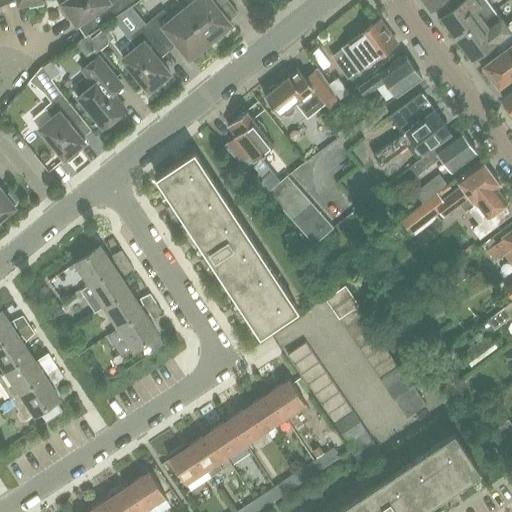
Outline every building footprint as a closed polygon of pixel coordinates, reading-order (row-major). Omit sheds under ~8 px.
[(115,16),(138,0),(64,0),(62,2),(63,3),(59,6),(67,17),(71,15),(77,24),(107,4),(115,16)] [(217,4),(221,0),(192,0),(184,7),(210,40),(232,22),(217,4)] [(494,10),(486,0),(463,0),(442,16),(458,36),(481,19),(494,10)] [(210,40),(184,7),(171,18),(163,8),(146,23),(165,46),(174,38),(189,57),(210,40)] [(508,31),(511,35),(511,26),(508,29),(494,10),(481,19),(458,36),(473,57),(496,40),(508,31)] [(397,42),(380,19),(343,46),(360,69),(397,42)] [(156,53),(165,46),(146,23),(129,37),(136,46),(123,57),(149,90),(171,72),(156,53)] [(102,30),(93,38),(101,49),(108,43),(108,38),(102,30)] [(77,43),(89,58),(101,49),(93,38),(89,33),(77,43)] [(481,69),(491,81),(494,79),(499,86),(511,75),(511,42),(483,64),(485,67),(481,69)] [(397,96),(422,77),(405,54),(359,87),(365,95),(385,80),(397,96)] [(122,85),(99,56),(83,68),(91,78),(88,81),(92,85),(79,96),(104,127),(126,108),(113,93),(122,85)] [(54,62),(44,69),(52,81),(62,74),(54,62)] [(336,93),(318,66),(306,76),(299,68),(278,84),(274,84),(270,86),(268,89),(267,93),(264,95),(279,113),(281,112),(284,114),(288,115),(292,113),(294,110),(294,106),(293,102),(312,87),(324,102),(336,93)] [(511,90),(502,98),(511,110),(511,90)] [(388,114),(401,132),(371,153),(378,164),(406,145),(414,157),(449,133),(421,91),(388,114)] [(81,115),(62,92),(45,106),(53,115),(39,126),(65,158),(86,141),(72,123),(81,115)] [(236,134),(224,144),(240,162),(268,191),(281,180),(261,154),(273,144),(267,135),(267,131),(266,127),(264,123),(261,120),(257,119),(253,118),(246,109),(228,124),(236,134)] [(441,156),(453,171),(478,153),(460,129),(415,162),(421,170),(441,156)] [(176,163),(157,176),(191,228),(229,203),(195,151),(186,156),(176,163)] [(490,214),(508,201),(497,187),(501,184),(482,159),(456,179),(461,185),(442,199),(437,192),(423,203),(401,219),(409,231),(434,212),(433,210),(437,207),(444,216),(460,204),(465,211),(478,202),(488,216),(473,227),(480,236),(497,224),(490,214)] [(423,203),(437,192),(447,184),(439,173),(415,192),(423,203)] [(277,201),(296,184),(288,175),(269,192),(277,201)] [(0,218),(16,205),(15,204),(19,201),(10,190),(6,192),(0,184),(0,218)] [(304,193),(296,184),(277,201),(285,210),(304,193)] [(293,219),(312,203),(304,193),(285,210),(293,219)] [(226,281),(264,256),(229,203),(191,228),(226,281)] [(320,212),(312,203),(293,219),(301,229),(320,212)] [(334,227),(320,212),(301,229),(314,244),(334,227)] [(511,227),(501,235),(503,237),(487,249),(494,259),(503,252),(511,263),(511,227)] [(77,260),(91,283),(128,258),(123,250),(112,254),(115,262),(112,264),(100,245),(77,260)] [(387,258),(376,245),(355,261),(366,274),(387,258)] [(260,333),(298,308),(264,256),(226,281),(260,333)] [(105,304),(129,289),(116,271),(120,268),(127,275),(134,267),(128,258),(91,283),(78,291),(93,313),(105,304)] [(76,267),(58,278),(65,289),(83,278),(76,267)] [(334,308),(353,294),(347,284),(327,298),(334,308)] [(144,306),(141,308),(129,289),(105,304),(120,326),(157,302),(151,293),(140,298),(144,306)] [(360,304),(353,294),(334,308),(341,318),(359,305),(360,304)] [(120,326),(134,349),(158,333),(146,315),(149,313),(154,319),(163,310),(157,302),(120,326)] [(49,309),(54,318),(59,314),(63,312),(57,304),(49,309)] [(347,328),(365,315),(359,305),(341,318),(347,328)] [(511,316),(505,307),(488,319),(495,328),(511,316)] [(0,342),(29,323),(23,315),(13,319),(16,326),(13,329),(1,310),(0,310),(0,342)] [(372,325),(365,315),(347,328),(354,337),(372,325)] [(7,369),(30,354),(18,336),(21,334),(27,339),(35,332),(29,323),(0,342),(0,359),(6,369),(7,369)] [(361,347),(379,335),(372,325),(354,337),(361,347)] [(386,345),(379,335),(361,347),(368,357),(386,345)] [(314,350),(307,341),(289,353),(296,363),(314,350)] [(374,367),(392,355),(386,345),(368,357),(374,367)] [(302,373),(320,360),(314,350),(296,363),(302,373)] [(45,369),(41,371),(30,354),(7,369),(6,369),(0,372),(0,385),(9,399),(58,366),(52,358),(42,362),(45,369)] [(399,365),(392,355),(374,367),(381,377),(399,365)] [(327,370),(320,360),(302,373),(309,382),(327,370)] [(388,387),(408,373),(401,364),(399,365),(381,377),(388,387)] [(54,401),(60,397),(47,378),(50,376),(56,382),(64,375),(58,366),(9,399),(16,410),(15,414),(19,420),(24,421),(38,412),(44,421),(60,411),(54,401)] [(316,392),(334,380),(327,370),(309,382),(316,392)] [(415,383),(408,373),(388,387),(395,397),(415,383)] [(285,416),(306,403),(290,378),(269,391),(285,416)] [(340,390),(334,380),(316,392),(322,402),(340,390)] [(402,407),(421,393),(415,383),(395,397),(402,407)] [(329,412),(347,399),(340,390),(322,402),(329,412)] [(266,429),(285,416),(269,391),(249,404),(266,429)] [(428,403),(421,393),(402,407),(408,417),(428,403)] [(354,409),(347,399),(329,412),(336,421),(354,409)] [(246,442),(266,429),(249,404),(229,417),(246,442)] [(343,432),(361,420),(354,409),(336,421),(343,432)] [(226,455),(246,442),(229,417),(210,430),(226,455)] [(361,420),(343,432),(350,443),(369,431),(361,420)] [(499,425),(489,432),(504,448),(511,443),(499,425)] [(317,458),(324,468),(344,454),(338,444),(325,453),(307,426),(299,431),(317,458)] [(226,455),(210,430),(190,443),(206,468),(211,476),(222,468),(218,461),(226,455)] [(349,444),(355,454),(375,440),(369,431),(350,443),(349,444)] [(455,432),(403,467),(428,505),(481,470),(455,432)] [(382,450),(375,440),(355,454),(362,463),(382,450)] [(206,468),(190,443),(169,457),(190,489),(211,476),(206,468)] [(317,458),(296,472),(302,482),(324,468),(317,458)] [(357,511),(417,511),(428,505),(403,467),(351,502),(357,511)] [(145,508),(166,495),(149,470),(129,483),(145,508)] [(296,472),(276,485),(282,495),(302,482),(296,472)] [(145,508),(129,483),(109,496),(119,511),(148,511),(146,508),(145,508)] [(276,485),(256,498),(262,508),(282,495),(276,485)] [(90,511),(119,511),(109,496),(89,509),(90,511)] [(256,498),(236,511),(256,511),(262,508),(256,498)] [(357,511),(351,502),(335,511),(357,511)]
